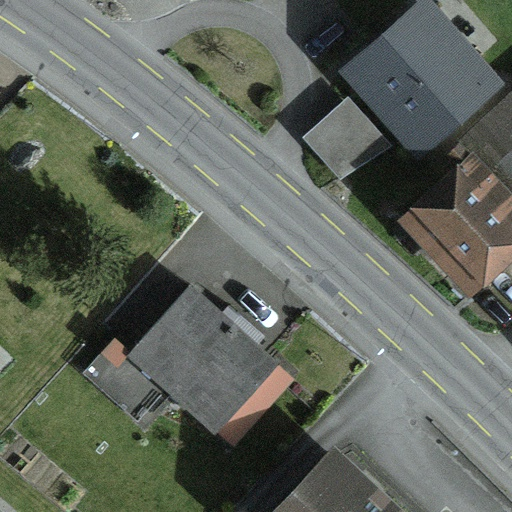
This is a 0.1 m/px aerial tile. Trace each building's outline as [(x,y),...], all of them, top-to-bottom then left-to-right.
[(493,67),(433,1),(356,71),(415,137),(493,67)] [(479,160),(511,198),(511,107),(467,146),(479,160)] [(511,198),(479,160),(401,227),(466,303),(511,263),(511,198)] [(194,299),(142,355),(230,438),(283,383),(194,299)] [(371,511),(329,472),(291,511),(371,511)]
